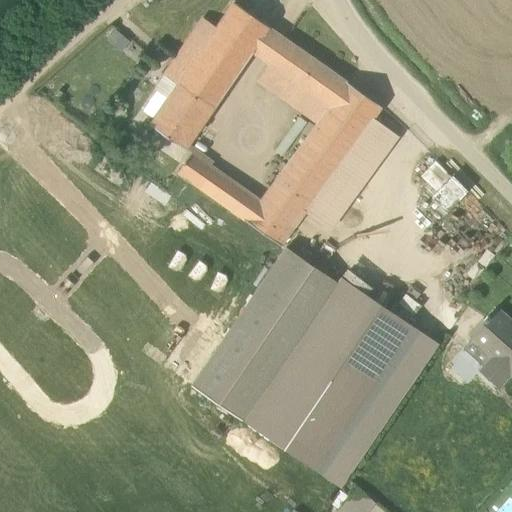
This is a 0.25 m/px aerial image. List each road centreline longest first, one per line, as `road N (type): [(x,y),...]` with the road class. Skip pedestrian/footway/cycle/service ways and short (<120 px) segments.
road 1 (unclassified): [(511,200),(352,33),(335,0)]
road 2 (unclassified): [(120,0),(0,105)]
